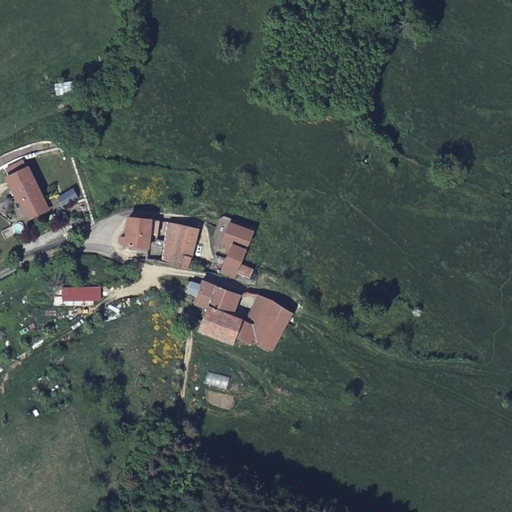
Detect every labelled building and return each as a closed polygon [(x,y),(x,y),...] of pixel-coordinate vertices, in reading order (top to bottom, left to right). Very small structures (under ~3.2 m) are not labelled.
[(4,182),(14,201),(34,189),(25,170),(4,182)] [(34,189),(14,201),(16,204),(19,203),(26,216),(44,206),(34,189)] [(44,206),(26,216),(28,221),(47,212),(44,206)] [(151,222),(128,219),(127,247),(149,249),(151,222)] [(163,264),(171,265),(179,226),(167,224),(163,264)] [(238,274),(239,272),(254,233),(228,224),(222,242),(230,244),(226,260),(224,266),(222,271),(236,278),(238,274)] [(171,265),(190,269),(198,230),(179,226),(171,265)] [(226,260),(227,258),(216,255),(212,267),(223,269),(224,266),(226,260)] [(196,298),(199,287),(186,283),(183,294),(196,298)] [(206,311),(199,334),(233,347),(236,340),(242,322),(234,318),(241,296),(200,283),(199,287),(196,298),(194,306),(206,311)] [(261,324),(270,301),(259,296),(250,319),(261,324)] [(258,330),(253,343),(273,352),(292,314),(270,301),(261,324),(258,330)] [(242,322),(236,340),(251,346),(253,343),(258,330),(242,322)]
